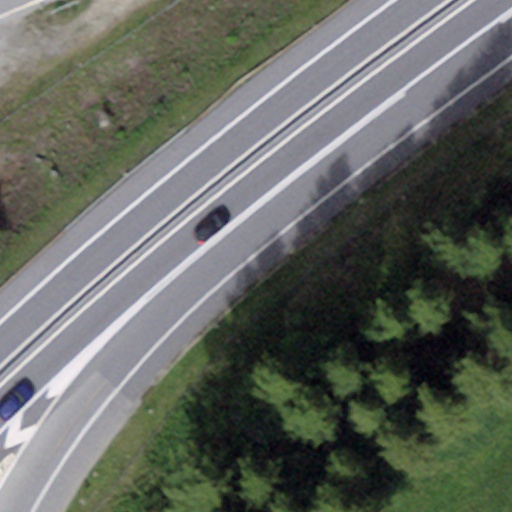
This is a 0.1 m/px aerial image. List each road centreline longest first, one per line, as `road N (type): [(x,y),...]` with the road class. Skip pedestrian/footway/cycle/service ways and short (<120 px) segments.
road 1 (trunk): [(419,0),(173,187),(0,344)]
road 2 (trunk): [(7,511),(43,443),(319,136)]
road 3 (trunk): [(0,412),(203,225),(319,136)]
road 4 (trunk): [(319,136),(500,0)]
